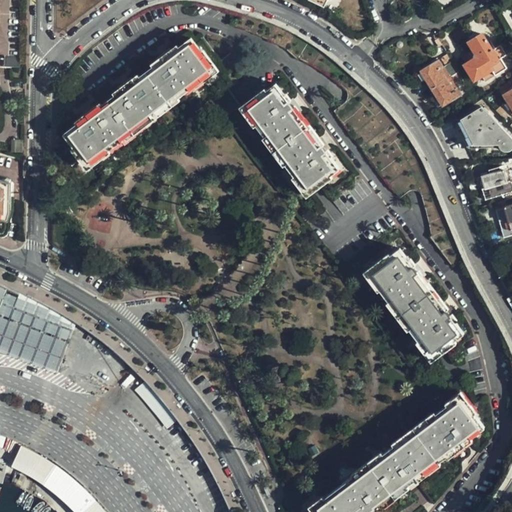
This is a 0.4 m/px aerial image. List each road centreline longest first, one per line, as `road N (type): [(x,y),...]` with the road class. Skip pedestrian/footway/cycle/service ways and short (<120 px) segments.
road 1 (residential): [(511,325),(403,104),(316,29),(243,0)]
road 2 (tertiary): [(31,267),(125,325),(170,370),(259,511)]
road 3 (residential): [(31,267),(42,89),(55,55)]
